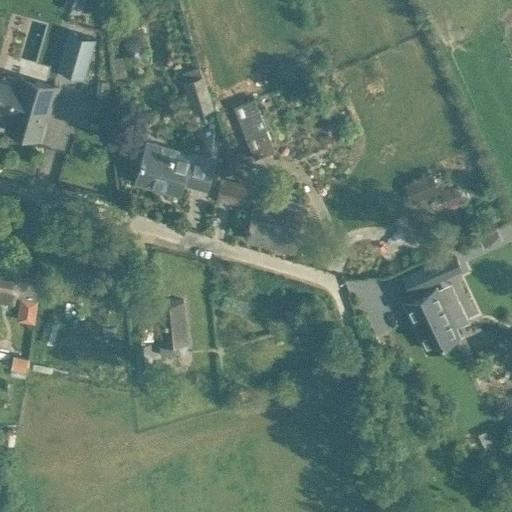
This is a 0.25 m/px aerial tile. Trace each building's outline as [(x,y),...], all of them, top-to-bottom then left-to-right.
[(84,76),(95,37),(68,29),(57,68),(84,76)] [(129,45),(127,50),(129,55),(135,58),(140,55),(142,50),(139,45),(134,43),(129,45)] [(5,63),(24,68),(27,57),(8,52),(5,63)] [(203,74),(183,81),(194,115),(214,109),(203,74)] [(1,85),(0,86),(0,111),(11,115),(6,130),(38,140),(46,114),(52,116),(60,90),(37,83),(33,95),(1,85)] [(277,148),(256,96),(234,105),(255,157),(277,148)] [(84,121),(64,116),(60,136),(80,140),(84,121)] [(339,121),(327,123),(329,134),(341,132),(339,121)] [(71,161),(71,140),(55,140),(55,160),(71,161)] [(148,141),(143,157),(137,176),(162,183),(161,187),(178,192),(182,180),(205,187),(213,160),(148,141)] [(253,186),(221,179),(217,198),(249,205),(253,186)] [(255,197),(250,218),(246,237),(294,248),(303,208),(255,197)] [(454,252),(425,265),(433,283),(462,270),(454,252)] [(41,278),(17,274),(19,263),(0,259),(0,300),(12,303),(13,295),(20,296),(17,320),(34,322),(38,299),(41,278)] [(436,285),(404,300),(407,307),(427,350),(436,346),(460,335),(455,325),(469,319),(460,300),(446,307),(436,285)] [(162,342),(164,354),(188,352),(187,338),(189,338),(183,302),(156,307),(160,334),(162,342)] [(293,305),(284,307),(289,325),(289,326),(304,322),(299,303),(293,305)] [(503,354),(511,336),(487,326),(480,344),(503,354)] [(256,331),(234,335),(235,343),(258,339),(256,331)] [(13,354),(11,366),(26,369),(28,357),(13,354)] [(153,362),(137,363),(139,387),(155,385),(153,362)]
